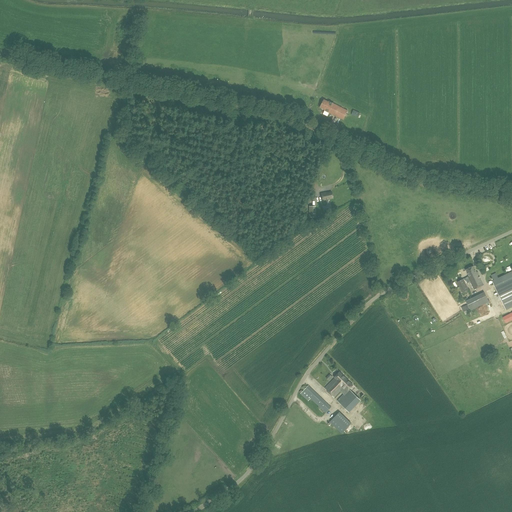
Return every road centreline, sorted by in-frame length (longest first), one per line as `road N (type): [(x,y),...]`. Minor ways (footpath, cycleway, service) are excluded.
road 1 (unclassified): [(511,197),(417,179),(263,105),(0,51)]
road 2 (unclassified): [(191,511),(247,473),(305,375),(362,309),(511,231)]
